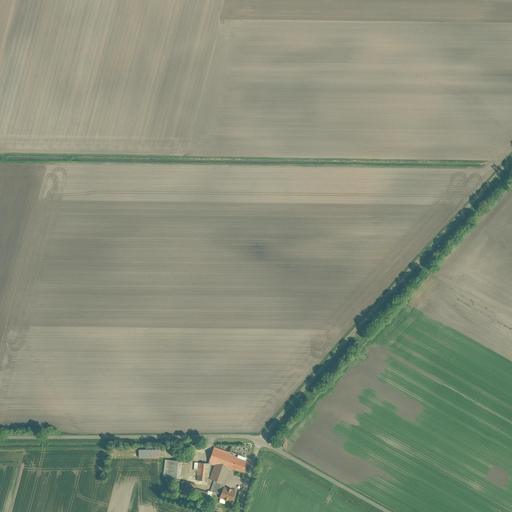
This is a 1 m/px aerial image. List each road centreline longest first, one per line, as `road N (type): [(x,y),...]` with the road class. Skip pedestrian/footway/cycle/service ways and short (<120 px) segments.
road 1 (track): [(511,159),(258,439)]
road 2 (track): [(0,437),(258,439)]
road 3 (residential): [(258,439),(387,511)]
